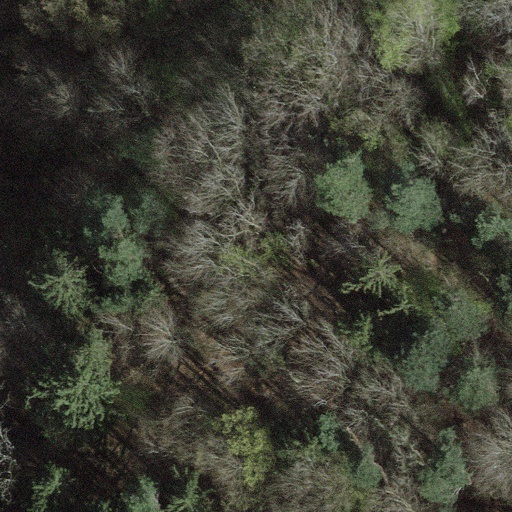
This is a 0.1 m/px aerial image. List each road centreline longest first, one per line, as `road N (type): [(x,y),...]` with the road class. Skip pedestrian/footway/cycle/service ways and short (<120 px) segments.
road 1 (track): [(471,0),(321,82),(260,126),(230,168),(195,265),(243,425),(242,464),(223,511)]
road 2 (track): [(116,511),(114,432),(79,298),(81,233),(97,166),(174,0)]
